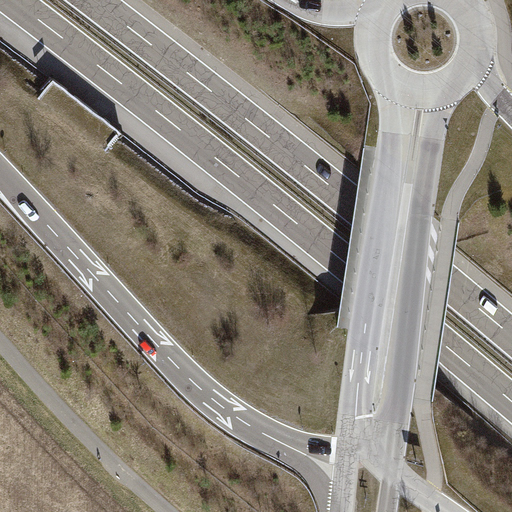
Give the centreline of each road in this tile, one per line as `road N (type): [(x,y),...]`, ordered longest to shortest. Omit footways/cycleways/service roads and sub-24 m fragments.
road 1 (motorway): [(10,0),(511,402)]
road 2 (motorway): [(511,333),(93,0)]
road 3 (secondary): [(392,473),(425,187),(444,93)]
road 4 (motorway): [(0,177),(174,365),(263,432)]
road 5 (secondary): [(399,89),(350,453)]
road 6 (track): [(0,341),(168,511)]
